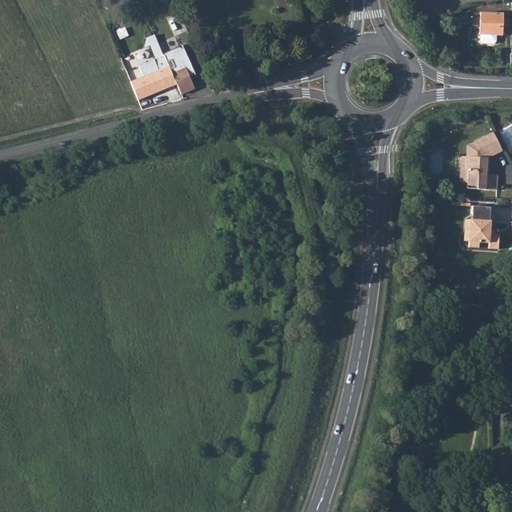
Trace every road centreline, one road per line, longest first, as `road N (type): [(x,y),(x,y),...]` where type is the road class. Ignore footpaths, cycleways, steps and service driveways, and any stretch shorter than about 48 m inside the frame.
road 1 (secondary): [(316,511),(366,314),(375,123)]
road 2 (residential): [(248,94),(0,158)]
